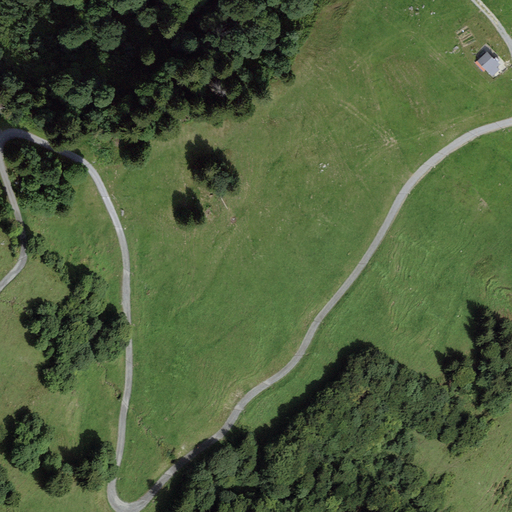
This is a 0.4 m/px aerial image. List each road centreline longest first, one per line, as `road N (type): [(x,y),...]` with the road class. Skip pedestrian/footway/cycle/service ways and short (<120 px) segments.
road 1 (track): [(511,121),(462,139),(414,178),(292,363),(145,501),(125,510),(112,487),(128,383),(121,238),(97,179),(78,156),(11,130),(0,134)]
road 2 (track): [(0,159),(23,254),(0,287)]
